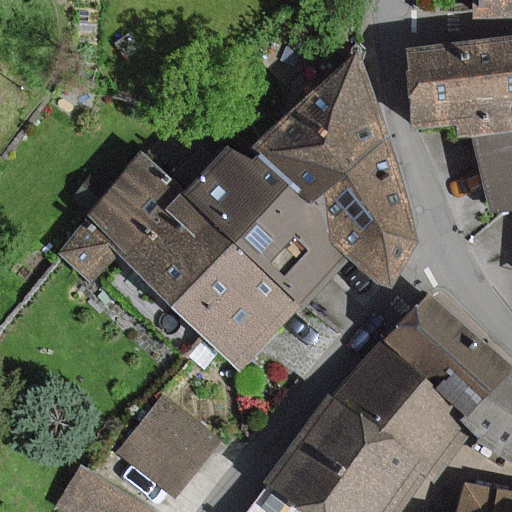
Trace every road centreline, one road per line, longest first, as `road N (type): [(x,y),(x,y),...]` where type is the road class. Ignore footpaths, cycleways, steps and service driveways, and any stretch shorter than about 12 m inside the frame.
road 1 (residential): [(234,511),(300,421),(448,248)]
road 2 (tertiary): [(448,248),(410,145),(391,33)]
road 3 (residential): [(511,29),(391,33)]
